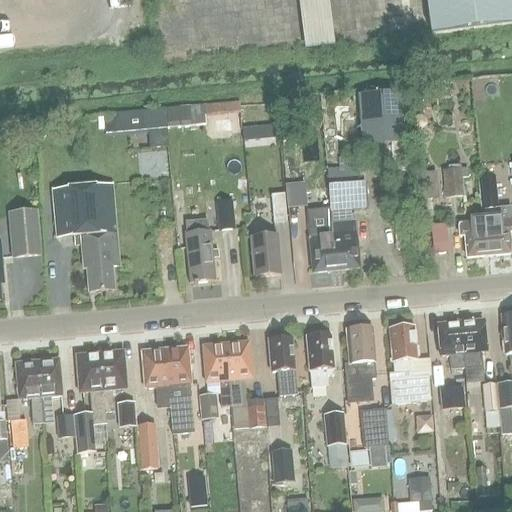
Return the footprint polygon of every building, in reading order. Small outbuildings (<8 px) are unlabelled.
[(297,0),(271,0),(274,48),(300,46),(297,0)] [(331,0),(301,0),(303,46),(333,46),(331,0)] [(511,0),(425,0),(430,36),(511,25),(511,0)] [(497,81),(486,82),(487,95),(499,94),(497,81)] [(400,94),(359,97),(363,148),(404,145),(400,94)] [(203,107),(188,108),(166,110),(167,131),(205,127),(203,107)] [(105,140),(117,139),(116,114),(103,115),(105,140)] [(241,130),(242,142),(256,141),(255,129),(241,130)] [(167,134),(148,136),(149,151),(168,149),(167,134)] [(446,200),(464,198),(462,180),(468,179),(467,169),(443,171),(446,200)] [(359,171),(332,173),(333,185),(359,183),(359,171)] [(441,197),(439,172),(425,172),(427,197),(441,197)] [(483,212),(483,219),(487,258),(510,256),(508,237),(511,236),(511,225),(511,209),(498,211),(495,178),(477,180),(480,212),(483,212)] [(285,183),(287,217),(305,215),(303,181),(285,183)] [(362,185),(345,187),(327,189),(330,226),(335,273),(359,271),(354,224),(349,225),(347,213),(365,211),(362,185)] [(119,268),(116,235),(115,235),(111,186),(50,192),(54,240),(74,239),(75,248),(81,248),(83,271),(86,271),(88,295),(113,293),(111,269),(119,268)] [(284,196),(270,197),(273,225),(286,224),(284,196)] [(232,203),(215,204),(218,234),(235,233),(232,203)] [(335,273),(330,226),(329,211),(306,213),(312,275),(335,273)] [(21,234),(10,235),(12,260),(40,258),(36,213),(20,214),(21,234)] [(487,258),(483,219),(470,221),(470,225),(458,226),(459,238),(464,238),(466,260),(487,258)] [(208,221),(183,224),(189,286),(214,283),(208,221)] [(450,254),(449,224),(433,225),(434,254),(450,254)] [(279,278),(276,237),(250,239),(254,280),(279,278)] [(511,316),(500,318),(503,344),(501,344),(502,355),(503,355),(503,358),(509,357),(511,381),(511,380),(511,316)] [(459,325),(464,371),(481,369),(479,355),(486,354),(483,322),(473,323),(472,320),(461,321),(461,325),(459,325)] [(464,371),(459,325),(457,325),(457,322),(446,323),(446,326),(437,327),(439,358),(448,357),(450,372),(464,371)] [(401,329),(401,327),(391,328),(392,331),(389,331),(392,364),(393,375),(388,376),(390,407),(429,403),(427,378),(410,380),(408,362),(416,362),(415,358),(418,358),(417,349),(414,349),(413,328),(401,329)] [(349,365),(343,365),(347,405),(372,403),(370,382),(375,381),(374,365),(371,330),(346,332),(349,365)] [(320,337),(320,335),(309,336),(309,339),(306,339),(309,374),(310,391),(327,389),(327,378),(333,377),(330,337),(320,337)] [(267,342),(269,360),(268,364),(269,369),(270,371),(270,375),(276,375),(278,399),(296,397),(294,373),(291,340),(280,341),(280,339),(270,339),(270,342),(267,342)] [(238,382),(244,382),(251,381),(248,344),(238,345),(236,345),(230,345),(229,346),(225,346),(231,409),(240,408),(238,382)] [(220,410),(231,409),(225,346),(220,347),(218,346),(214,346),(212,347),(202,348),(205,386),(218,384),(220,410)] [(167,352),(163,352),(169,410),(171,436),(192,434),(187,387),(190,387),(190,384),(191,382),(191,376),(189,375),(187,350),(177,351),(175,350),(169,350),(167,352)] [(169,410),(163,352),(159,352),(158,351),(152,352),(151,353),(141,354),(144,391),(155,390),(157,411),(169,410)] [(122,354),(99,356),(104,399),(105,416),(113,415),(111,392),(126,391),(122,354)] [(105,426),(105,418),(104,416),(105,416),(104,399),(99,356),(75,358),(79,396),(89,395),(92,428),(105,426)] [(39,364),(38,364),(41,407),(42,426),(42,427),(53,426),(50,399),(61,398),(58,362),(51,362),(46,361),(41,361),(39,364)] [(32,427),(42,426),(41,407),(38,364),(34,364),(31,362),(25,363),(24,365),(15,365),(17,389),(15,391),(15,396),(18,399),(18,402),(30,401),(32,427)] [(511,385),(496,387),(501,438),(511,438),(510,411),(511,410),(511,385)] [(495,388),(481,389),(483,414),(489,414),(490,429),(498,428),(495,388)] [(462,389),(438,391),(440,413),(464,411),(462,389)] [(213,424),(211,397),(198,398),(201,425),(213,424)] [(246,403),(248,432),(265,431),(263,402),(246,403)] [(137,428),(135,428),(133,405),(117,406),(119,431),(135,430),(135,429),(137,429),(137,428)] [(384,412),(359,414),(362,450),(368,450),(383,448),(388,448),(384,412)] [(342,415),(323,417),(326,449),(327,449),(329,471),(347,469),(342,415)] [(72,417),(55,419),(57,441),(74,440),(72,417)] [(86,417),(73,418),(77,457),(89,456),(86,417)] [(25,422),(9,424),(12,450),(27,448),(25,422)] [(155,426),(137,428),(137,429),(138,429),(142,472),(159,471),(155,426)] [(53,442),(45,442),(46,458),(54,458),(53,442)] [(383,448),(368,450),(369,471),(385,469),(383,448)] [(270,453),(273,486),(293,484),(291,452),(270,453)] [(485,470),(475,471),(476,498),(486,498),(485,470)] [(190,508),(206,507),(203,479),(190,480),(192,497),(189,498),(190,508)] [(429,479),(407,481),(409,505),(431,503),(429,479)] [(381,511),(381,502),(354,504),(354,511),(381,511)] [(307,511),(307,503),(286,505),(286,511),(307,511)]
